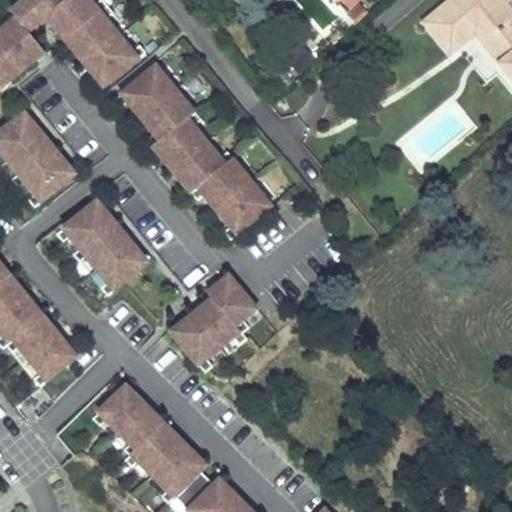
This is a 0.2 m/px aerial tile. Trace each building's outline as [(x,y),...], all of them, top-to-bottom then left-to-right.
[(23,0),(12,10),(17,16),(30,32),(48,17),(69,0),(23,0)] [(102,0),(96,5),(92,0),(69,0),(48,17),(67,41),(109,6),(103,0),(102,0)] [(446,12),(443,9),(425,24),(450,54),(468,40),(466,37),(472,32),(480,32),(485,38),(482,40),(511,76),(511,13),(503,2),(505,0),(453,0),(451,3),(453,6),(446,12)] [(453,6),(451,3),(443,9),(446,12),(453,6)] [(121,35),(108,19),(115,13),(109,6),(67,41),(86,64),(121,35)] [(17,16),(1,30),(0,28),(0,43),(23,71),(47,52),(30,32),(17,16)] [(105,87),(147,53),(141,46),(134,52),(121,35),(86,64),(105,87)] [(0,43),(0,90),(23,71),(0,43)] [(180,87),(161,63),(127,91),(133,99),(140,93),(153,109),(180,87)] [(167,126),(160,131),(166,139),(200,111),(180,87),(153,109),(167,126)] [(166,139),(185,162),(212,139),(199,124),(206,118),(200,111),(166,139)] [(43,133),(26,113),(0,134),(0,149),(9,161),(43,133)] [(20,174),(13,180),(19,187),(26,182),(60,154),(43,133),(9,161),(20,174)] [(185,162),(203,184),(237,156),(231,149),(225,155),(212,139),(185,162)] [(37,194),(30,200),(36,208),(77,174),(60,154),(26,182),(37,194)] [(216,186),(230,202),(257,180),(237,156),(203,184),(210,192),(216,186)] [(243,218),(236,224),(242,232),(276,204),(257,180),(230,202),(243,218)] [(99,201),(58,235),(65,242),(72,237),(82,250),(116,222),(99,201)] [(82,250),(75,255),(82,263),(89,257),(99,270),(133,243),(116,222),(82,250)] [(110,283),(103,289),(109,297),(150,263),(133,243),(99,270),(110,283)] [(237,271),(209,294),(214,300),(243,335),(256,323),(251,317),(265,305),(237,271)] [(0,318),(24,297),(7,277),(0,283),(0,318)] [(0,318),(0,329),(5,336),(0,340),(0,344),(5,350),(9,347),(42,317),(24,297),(0,318)] [(214,300),(194,316),(222,350),(234,340),(240,347),(248,341),(243,335),(214,300)] [(194,316),(173,333),(207,374),(214,367),(209,361),(222,350),(194,316)] [(15,354),(22,348),(32,361),(60,337),(42,317),(9,347),(15,354)] [(32,361),(43,374),(36,380),(42,387),(68,366),(78,357),(60,337),(32,361)] [(55,403),(78,379),(68,366),(42,387),(55,403)] [(127,386),(95,419),(100,425),(107,419),(119,431),(146,405),(127,386)] [(119,431),(132,444),(126,450),(131,456),(164,423),(146,405),(119,431)] [(131,456),(127,461),(134,468),(140,461),(155,476),(186,445),(164,423),(131,456)] [(155,476),(170,491),(163,497),(170,504),(202,473),(208,467),(186,445),(155,476)] [(177,498),(190,511),(232,511),(243,502),(221,480),(215,486),(202,473),(177,498)] [(252,511),(243,502),(232,511),(252,511)]
